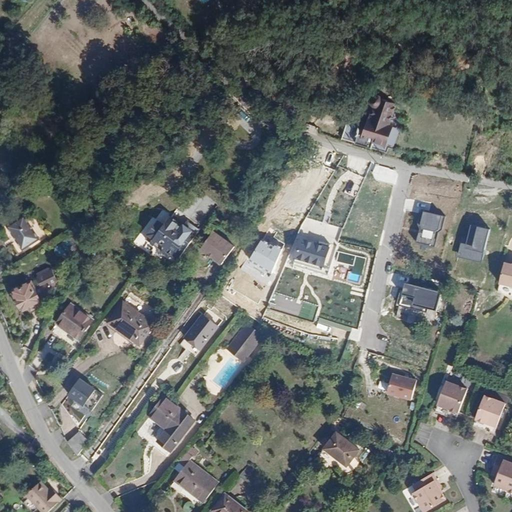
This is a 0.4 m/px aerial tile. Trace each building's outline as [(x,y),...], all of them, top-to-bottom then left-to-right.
[(370,134),(364,132),(359,147),(375,153),(377,146),(386,149),(394,127),(374,121),(370,134)] [(446,214),(421,209),(418,222),(420,227),(416,242),(435,247),(439,232),(442,230),(446,214)] [(12,223),(26,246),(43,235),(28,213),(12,223)] [(181,254),(202,227),(190,218),(184,225),(179,221),(181,219),(175,214),(167,222),(161,218),(147,235),(166,249),(170,245),(181,254)] [(462,238),(458,255),(482,260),(490,227),(472,223),(469,239),(462,238)] [(237,244),(215,228),(203,246),(216,255),(224,261),(237,244)] [(330,247),(301,238),(295,258),(324,267),(330,247)] [(223,264),(224,261),(216,255),(215,258),(223,264)] [(499,284),(506,286),(511,287),(511,265),(510,265),(504,263),(501,279),(499,284)] [(44,282),(38,285),(43,295),(53,290),(55,285),(61,282),(62,277),(57,267),(51,266),(42,271),(41,276),(44,282)] [(12,274),(8,267),(0,272),(0,281),(1,282),(12,274)] [(34,308),(42,305),(40,301),(45,299),(43,295),(38,285),(35,280),(24,285),(21,284),(17,286),(16,290),(17,295),(20,296),(25,306),(31,303),(34,308)] [(435,319),(437,312),(442,291),(412,284),(410,289),(403,287),(397,309),(435,319)] [(139,343),(154,322),(125,301),(110,321),(139,343)] [(60,322),(82,338),(95,320),(73,304),(60,322)] [(298,318),(312,321),(315,311),(301,308),(298,318)] [(219,328),(201,313),(183,335),(201,350),(219,328)] [(266,333),(249,321),(233,342),(250,354),(266,333)] [(418,380),(392,373),(386,393),(412,400),(418,380)] [(95,390),(80,379),(69,395),(84,405),(95,390)] [(452,379),(443,403),(464,411),(473,387),(452,379)] [(378,388),(386,391),(389,383),(380,380),(378,388)] [(490,394),(481,417),(502,425),(511,401),(490,394)] [(190,426),(161,403),(146,422),(164,436),(155,448),(167,457),(190,426)] [(464,411),(443,403),(440,410),(461,417),(464,411)] [(67,419),(80,424),(84,414),(72,409),(67,419)] [(502,425),(481,417),(478,424),(499,432),(502,425)] [(0,440),(9,433),(0,423),(0,440)] [(73,438),(83,451),(94,436),(85,427),(73,438)] [(343,438),(329,455),(353,472),(366,455),(343,438)] [(178,475),(207,499),(222,479),(193,456),(196,452),(190,447),(182,459),(187,463),(178,475)] [(511,456),(503,453),(498,466),(505,469),(502,475),(499,483),(511,488),(511,456)] [(253,459),(244,472),(254,480),(263,467),(253,459)] [(505,469),(498,466),(495,473),(502,475),(505,469)] [(447,487),(447,486),(438,471),(418,482),(421,489),(418,491),(429,510),(450,498),(446,491),(445,488),(447,487)] [(26,494),(32,500),(53,482),(46,475),(26,494)] [(53,482),(32,500),(38,506),(44,501),(51,508),(67,493),(60,484),(57,487),(53,483),(53,482)] [(229,491),(217,507),(223,511),(250,511),(253,509),(229,491)]
